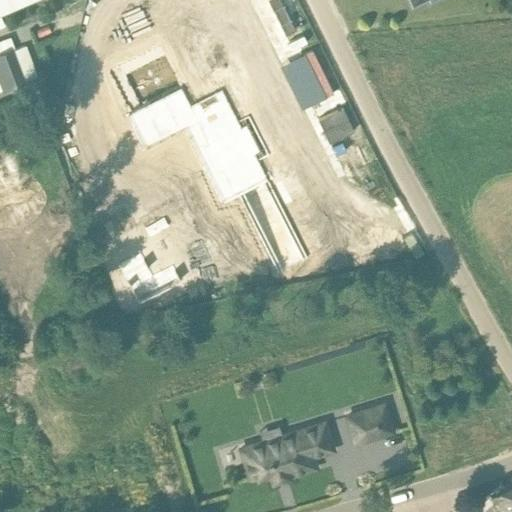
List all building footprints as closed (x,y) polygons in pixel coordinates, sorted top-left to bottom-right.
[(0,0),(0,10),(23,0),(0,0)] [(146,0),(159,27),(185,16),(228,110),(279,87),(240,2),(208,17),(200,0),(146,0)] [(91,18),(40,43),(52,68),(103,44),(91,18)] [(104,42),(124,87),(149,76),(130,31),(104,42)] [(13,47),(0,51),(0,85),(27,83),(13,47)] [(178,92),(125,120),(142,153),(179,133),(182,132),(191,150),(185,153),(204,188),(210,185),(221,207),(266,183),(254,162),(264,157),(245,122),(236,127),(219,94),(188,110),(178,92)] [(137,233),(93,256),(114,296),(158,273),(137,233)] [(392,431),(384,404),(347,415),(355,442),(392,431)] [(324,422),(282,435),(241,448),(250,478),(270,472),(273,480),(315,467),(312,455),(328,450),(332,449),(324,422)] [(511,511),(511,487),(490,497),(502,511),(505,511),(509,509),(511,511)]
